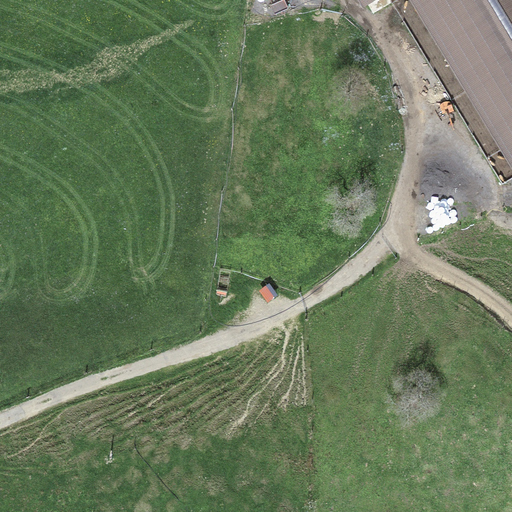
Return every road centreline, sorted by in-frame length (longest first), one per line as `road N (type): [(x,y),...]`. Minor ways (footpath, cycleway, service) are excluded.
road 1 (track): [(0,421),(224,337),(343,280),(394,228),(419,159)]
road 2 (track): [(419,159),(400,79),(347,0)]
road 3 (track): [(511,315),(449,270),(384,238)]
